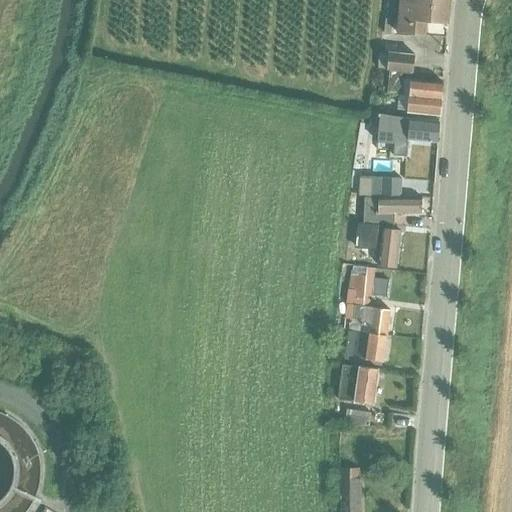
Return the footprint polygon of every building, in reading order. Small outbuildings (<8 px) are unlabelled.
[(450,0),(400,0),(397,33),(427,36),(428,22),(448,24),(450,0)] [(414,73),(416,54),(389,51),(389,53),(380,52),(378,69),(390,70),(412,73),(414,73)] [(412,73),(390,70),(388,93),(399,95),(442,99),(444,82),(412,79),(412,73)] [(442,99),(399,95),(398,110),(408,111),(408,112),(440,115),(442,99)] [(373,113),(369,136),(378,137),(378,142),(396,144),(395,155),(407,156),(408,140),(438,142),(440,121),(410,119),(410,117),(373,113)] [(361,176),(360,195),(402,196),(403,178),(361,176)] [(365,197),(364,224),(383,225),(395,226),(396,213),(422,213),(422,197),(365,197)] [(383,225),(364,224),(359,223),(355,248),(381,250),(379,266),(397,268),(401,230),(383,228),(383,225)] [(364,299),(368,266),(352,266),(352,275),(351,275),(350,289),(355,290),(354,298),(364,299)] [(368,266),(364,299),(373,300),(375,267),(368,266)] [(350,329),(387,336),(391,310),(356,305),(354,319),(351,318),(350,329)] [(387,336),(350,329),(347,344),(350,344),(347,361),(372,364),(373,360),(384,361),(387,336)] [(343,365),(339,399),(374,403),(379,369),(343,365)] [(347,409),(345,423),(370,426),(371,413),(347,409)] [(341,479),(340,479),(340,511),(362,511),(362,479),(360,479),(360,468),(340,469),(341,479)] [(1,492),(0,491),(0,511),(23,511),(22,498),(2,499),(1,492)]
